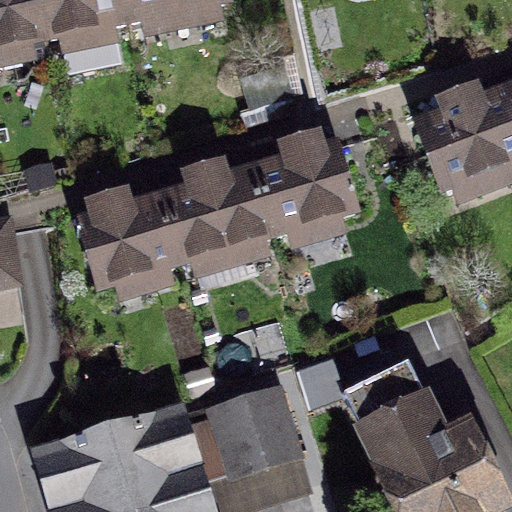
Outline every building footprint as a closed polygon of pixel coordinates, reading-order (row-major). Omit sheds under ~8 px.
[(0,0),(0,49),(48,40),(40,0),(0,0)] [(139,22),(134,0),(40,0),(48,40),(139,22)] [(230,4),(228,0),(134,0),(139,22),(230,4)] [(511,165),(511,85),(510,81),(418,118),(447,191),(511,165)] [(352,213),(331,141),(247,165),(268,237),(352,213)] [(268,237),(247,165),(164,189),(185,261),(268,237)] [(185,261),(164,189),(80,213),(101,285),(185,261)] [(8,226),(0,226),(0,299),(17,298),(8,226)] [(282,391),(205,415),(228,488),(305,464),(282,391)] [(430,395),(351,434),(389,511),(511,511),(511,506),(470,422),(448,433),(430,395)] [(217,511),(185,410),(31,456),(47,511),(217,511)]
